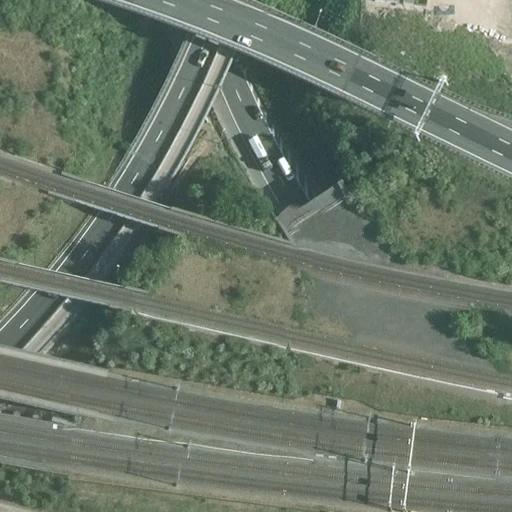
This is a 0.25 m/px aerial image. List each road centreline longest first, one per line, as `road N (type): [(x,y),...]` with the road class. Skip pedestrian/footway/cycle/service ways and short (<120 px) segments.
road 1 (motorway): [(210,0),(267,141),(320,223),(395,317),(511,428)]
road 2 (motorway): [(0,358),(87,255),(149,156),(221,0)]
road 3 (motorway): [(511,154),(262,34),(172,0)]
